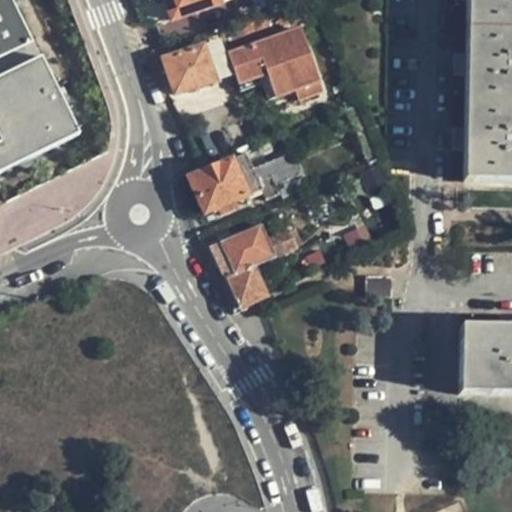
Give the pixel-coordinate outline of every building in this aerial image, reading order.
[(0,0),(0,174),(78,135),(11,0),(0,0)] [(511,0),(465,0),(465,3),(464,58),(463,79),(463,131),(462,153),(461,183),(511,184),(511,0)] [(300,27),(228,55),(236,76),(240,85),(269,75),(270,75),(280,99),(298,93),(302,101),(326,91),(302,27),(300,27)] [(223,41),(203,48),(215,82),(236,76),(228,55),(223,41)] [(215,82),(203,48),(163,62),(175,97),(215,82)] [(464,58),(452,57),(452,78),(463,79),(464,58)] [(269,75),(240,85),(243,92),(263,85),(274,110),(276,110),(302,101),(298,93),(280,99),(270,75),(269,75)] [(380,165),(357,106),(345,112),(369,169),(380,165)] [(463,131),(451,130),(450,152),(462,153),(463,131)] [(268,142),(245,151),(249,162),(272,153),(268,142)] [(249,162),(245,151),(231,157),(233,163),(246,196),(260,191),(253,171),(249,162)] [(292,153),(266,163),(264,165),(265,166),(253,171),(260,191),(264,201),(280,195),(277,186),(301,176),(292,153)] [(246,196),(233,163),(189,180),(204,213),(246,196)] [(257,302),(264,299),(252,268),(269,261),(255,228),(210,247),(236,312),(257,302)] [(366,300),(391,300),(391,278),(367,277),(366,300)] [(511,318),(498,318),(499,330),(511,330),(511,318)] [(511,330),(499,330),(458,330),(457,395),(511,395),(511,330)]
